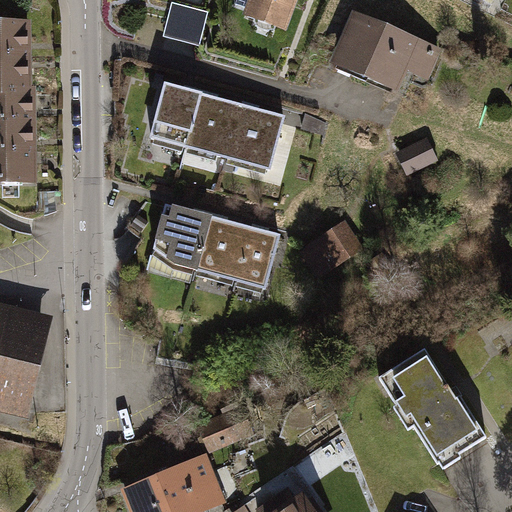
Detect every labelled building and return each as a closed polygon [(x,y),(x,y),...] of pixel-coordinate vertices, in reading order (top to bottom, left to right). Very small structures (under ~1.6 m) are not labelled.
[(299,0),(249,0),(242,19),(287,35),(299,0)] [(205,13),(168,5),(161,39),(198,47),(205,13)] [(442,51),(353,16),(333,68),(398,94),(407,72),(430,82),(442,51)] [(0,186),(35,185),(30,24),(0,24),(0,186)] [(285,125),(163,96),(150,152),(272,181),(285,125)] [(427,140),(397,155),(408,177),(438,162),(427,140)] [(280,244),(166,215),(152,269),(266,299),(280,244)] [(364,250),(346,223),(301,253),(319,280),(364,250)] [(53,320),(0,307),(0,415),(28,422),(53,320)] [(482,440),(425,354),(378,385),(411,434),(414,431),(443,473),(460,462),(457,457),(482,440)] [(206,459),(122,493),(129,511),(205,511),(224,504),(206,459)] [(313,511),(303,496),(291,504),(285,494),(257,511),(248,511),(248,510),(245,511),(313,511)]
